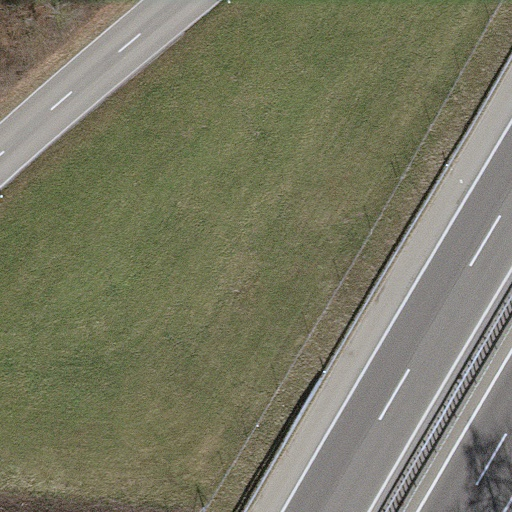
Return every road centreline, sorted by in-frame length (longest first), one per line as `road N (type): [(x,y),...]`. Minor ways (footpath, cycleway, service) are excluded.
road 1 (motorway): [(511,198),(327,511)]
road 2 (tertiary): [(183,0),(0,156)]
